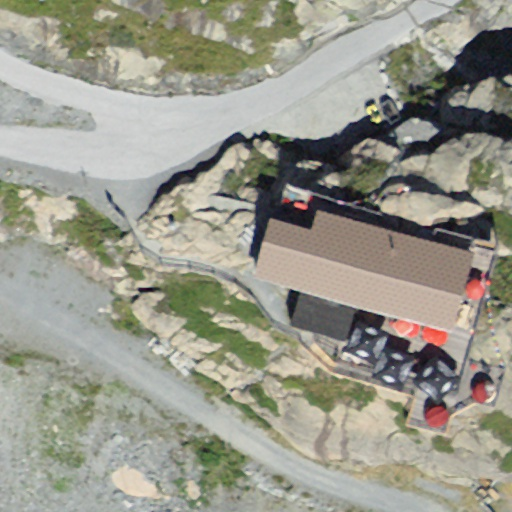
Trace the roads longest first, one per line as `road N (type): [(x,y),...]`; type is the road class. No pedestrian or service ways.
road 1 (unclassified): [(0,313),(68,337),(301,472),(402,511)]
road 2 (unclassified): [(155,166),(306,112),(481,0)]
road 3 (unclassified): [(0,62),(114,109),(155,166)]
road 4 (unclassified): [(155,166),(94,176),(0,165)]
